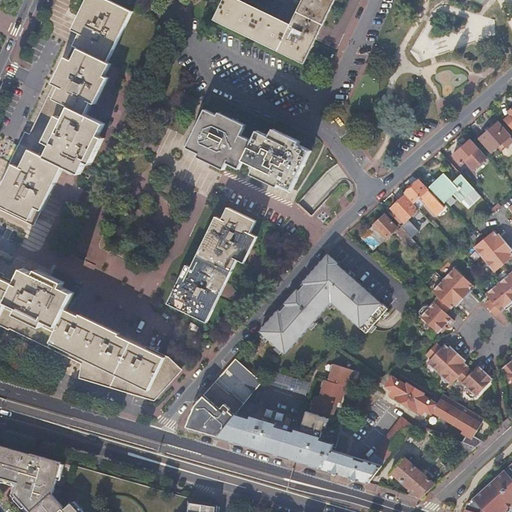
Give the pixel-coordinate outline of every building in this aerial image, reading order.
[(100,136),(104,126),(105,123),(87,115),(92,103),(95,104),(108,77),(104,76),(110,62),(107,61),(130,10),(109,0),(84,0),(83,4),(71,30),(80,33),(74,45),(78,47),(72,60),(66,57),(54,84),(60,87),(54,99),(53,99),(37,131),(20,167),(14,164),(11,169),(6,179),(0,191),(0,204),(30,219),(36,206),(41,209),(63,166),(81,174),(83,171),(87,163),(91,165),(92,164),(104,138),(100,136)] [(302,0),(298,9),(290,23),(240,0),(223,0),(214,19),(304,63),(316,39),(338,49),(361,0),(349,0),(335,29),(324,24),(335,0),(302,0)] [(432,51),(429,47),(432,44),(425,35),(407,48),(418,62),(432,51)] [(308,157),(283,132),(275,128),(271,136),(258,129),(253,140),(241,134),(246,123),(220,111),(218,114),(206,109),(192,138),(188,146),(200,152),(198,156),(225,169),(228,161),(241,167),(244,159),(257,165),(253,173),(280,185),(282,183),(293,188),(294,187),(308,157)] [(511,141),(511,137),(497,121),(479,138),(492,153),(502,144),(506,147),(511,141)] [(300,140),(283,132),(308,157),(311,150),(299,144),(300,140)] [(486,155),(471,138),(453,155),(460,162),(465,159),(473,167),(486,155)] [(445,174),(430,187),(443,201),(453,192),(461,201),(461,200),(475,188),(466,179),(462,174),(453,182),(445,174)] [(420,180),(404,193),(406,194),(413,202),(420,196),(437,213),(445,206),(420,180)] [(475,188),(461,200),(468,207),(481,195),(475,188)] [(405,221),(419,208),(413,202),(406,194),(392,208),(405,221)] [(209,319),(217,304),(238,259),(245,262),(258,236),(251,233),(258,220),(240,212),(228,206),(223,219),(217,216),(192,266),(187,264),(170,301),(209,319)] [(387,216),(385,214),(362,235),(373,248),(397,227),(387,216)] [(410,230),(414,234),(418,230),(414,226),(410,230)] [(410,236),(401,227),(397,231),(404,238),(406,240),(410,236)] [(411,237),(413,239),(420,232),(418,230),(414,234),(411,237)] [(475,248),(485,260),(507,242),(502,237),(500,239),(498,236),(495,232),(475,248)] [(408,248),(415,241),(413,239),(411,237),(410,236),(406,240),(404,238),(401,241),(408,248)] [(507,242),(485,260),(496,273),(511,258),(511,252),(511,253),(509,250),(511,248),(507,242)] [(348,272),(328,254),(322,260),(382,315),(388,308),(353,278),(355,276),(349,270),(348,272)] [(382,315),(322,260),(288,300),(261,331),(286,353),(329,303),(331,302),(366,332),(382,315)] [(170,357),(160,352),(120,333),(121,329),(82,311),(80,313),(77,312),(68,308),(74,292),(63,287),(65,282),(38,269),(35,273),(24,268),(16,284),(0,276),(0,319),(3,321),(60,349),(64,350),(65,348),(85,358),(87,359),(83,373),(84,374),(110,381),(156,394),(181,366),(170,357)] [(456,268),(445,280),(465,299),(470,294),(468,293),(470,290),(474,286),(456,268)] [(499,284),(511,299),(511,298),(511,274),(499,284)] [(433,292),(440,298),(451,308),(452,309),(456,305),(458,303),(460,304),(465,299),(445,280),(433,292)] [(486,304),(495,314),(511,299),(499,284),(487,294),(491,300),(486,304)] [(440,298),(430,308),(446,322),(448,324),(449,325),(455,321),(447,313),(451,308),(440,298)] [(511,299),(495,314),(496,316),(506,308),(508,306),(510,308),(511,306),(511,299)] [(430,308),(429,307),(424,307),(422,310),(422,313),(424,315),(422,318),(436,331),(446,322),(430,308)] [(446,322),(436,331),(439,334),(448,324),(446,322)] [(429,364),(440,374),(460,354),(455,349),(452,351),(450,348),(446,345),(443,349),(438,344),(427,356),(432,360),(429,364)] [(460,354),(440,374),(453,386),(459,379),(469,368),(470,367),(466,363),(463,361),(465,359),(460,354)] [(238,356),(229,367),(256,391),(265,380),(238,356)] [(511,361),(503,369),(511,380),(511,379),(511,357),(511,359),(511,361)] [(272,452),(320,467),(332,450),(332,449),(333,448),(338,430),(327,427),(330,418),(332,419),(335,410),(332,409),(334,401),(341,403),(344,393),(341,392),(342,385),(349,386),(351,376),(349,376),(351,368),(333,364),(328,381),(324,380),(320,397),(316,396),(312,413),(307,412),(304,421),(276,413),(251,446),(272,452)] [(469,368),(459,379),(470,389),(468,391),(469,394),(474,398),(476,398),(478,397),(495,380),(486,371),(488,369),(482,364),(474,372),(469,368)] [(156,400),(181,373),(184,369),(181,366),(156,394),(110,381),(84,374),(83,378),(156,400)] [(268,387),(292,393),(301,382),(272,374),(268,387)] [(463,442),(476,448),(484,440),(475,436),(486,419),(443,393),(437,403),(424,396),(425,393),(408,383),(407,385),(393,377),(387,387),(393,390),(391,395),(422,414),(425,409),(431,413),(433,411),(444,417),(447,413),(467,424),(464,429),(469,431),(463,442)] [(301,382),(292,393),(305,397),(308,384),(301,382)] [(198,403),(186,426),(206,432),(206,429),(215,431),(214,435),(219,436),(235,417),(249,400),(232,385),(226,392),(215,383),(198,403)] [(234,441),(251,446),(276,413),(259,409),(249,421),(234,441)] [(219,436),(234,441),(249,421),(235,417),(219,436)] [(375,452),(386,461),(408,433),(413,427),(402,418),(375,452)] [(438,439),(470,453),(476,448),(463,442),(443,434),(438,439)] [(82,511),(76,505),(70,511),(56,496),(68,461),(3,442),(0,442),(0,475),(6,478),(23,484),(19,496),(33,511),(82,511)] [(346,474),(370,482),(383,464),(332,449),(332,450),(320,467),(346,474)] [(402,480),(415,466),(405,457),(392,471),(402,480)] [(487,511),(502,499),(511,490),(511,462),(472,497),(465,503),(462,511),(487,511)] [(420,498),(421,498),(436,485),(415,466),(402,480),(412,490),(408,494),(420,498)] [(33,511),(19,496),(23,484),(6,478),(5,482),(17,486),(14,497),(27,511),(33,511)] [(487,511),(500,511),(511,502),(511,490),(502,499),(487,511)] [(217,511),(218,505),(193,501),(190,511),(217,511)]
